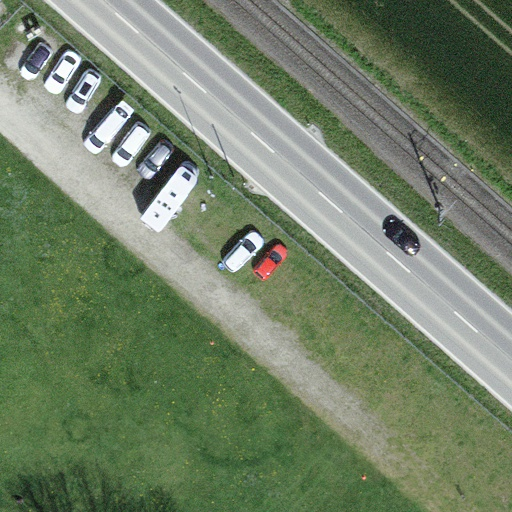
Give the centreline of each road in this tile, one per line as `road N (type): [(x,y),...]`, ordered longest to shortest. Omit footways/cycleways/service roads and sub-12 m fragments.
road 1 (secondary): [(88,0),(511,378)]
road 2 (track): [(0,111),(283,361)]
road 3 (track): [(511,182),(305,0)]
